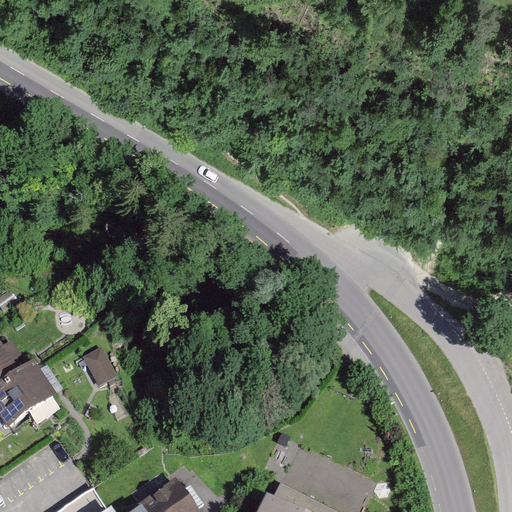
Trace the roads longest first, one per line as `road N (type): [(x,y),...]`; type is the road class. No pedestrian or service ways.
road 1 (secondary): [(323,272),(252,214),(0,60)]
road 2 (residential): [(511,511),(491,415),(444,333),(368,255),(334,260),(323,272)]
road 3 (secondary): [(455,511),(402,375),(323,272)]
road 4 (track): [(511,324),(388,267)]
